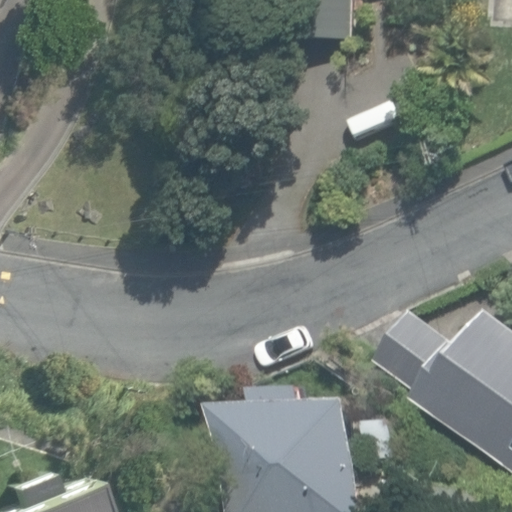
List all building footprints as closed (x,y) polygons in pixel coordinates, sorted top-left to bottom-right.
[(274,0),(274,41),(356,42),(356,0),(274,0)] [(379,363),(511,465),(511,321),(508,319),(479,356),(472,350),(467,357),(415,317),(379,363)] [(230,411),(234,511),(383,511),(382,484),(367,484),(364,405),(319,407),(318,394),(273,396),(273,409),(230,411)] [(402,424),(375,425),(376,464),(403,463),(402,424)] [(99,511),(83,474),(51,488),(41,466),(7,481),(16,502),(0,509),(0,511),(99,511)]
